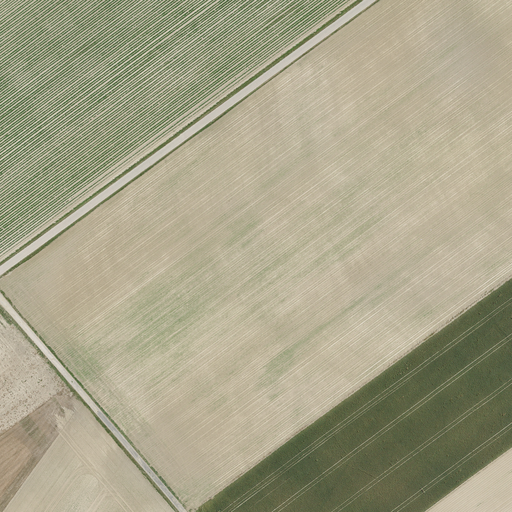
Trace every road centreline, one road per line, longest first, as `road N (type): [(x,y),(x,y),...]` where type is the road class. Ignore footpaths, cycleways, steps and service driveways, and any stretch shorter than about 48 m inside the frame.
road 1 (track): [(0,271),(371,0)]
road 2 (track): [(0,297),(182,511)]
